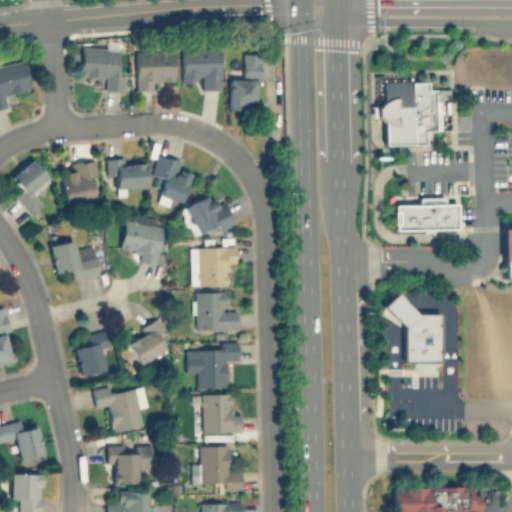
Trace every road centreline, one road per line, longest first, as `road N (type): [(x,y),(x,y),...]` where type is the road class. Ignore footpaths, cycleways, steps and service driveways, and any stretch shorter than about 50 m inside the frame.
road 1 (primary): [(348,511),(335,0)]
road 2 (primary): [(296,7),(310,511)]
road 3 (residential): [(271,511),(264,221),(250,176)]
road 4 (residential): [(0,227),(32,284),(72,472),(70,511)]
road 5 (tertiary): [(0,22),(296,7)]
road 6 (residential): [(250,176),(223,146),(173,122),(55,124),(0,144)]
road 7 (tertiary): [(336,6),(369,20),(511,20)]
road 8 (tertiary): [(511,454),(347,454)]
